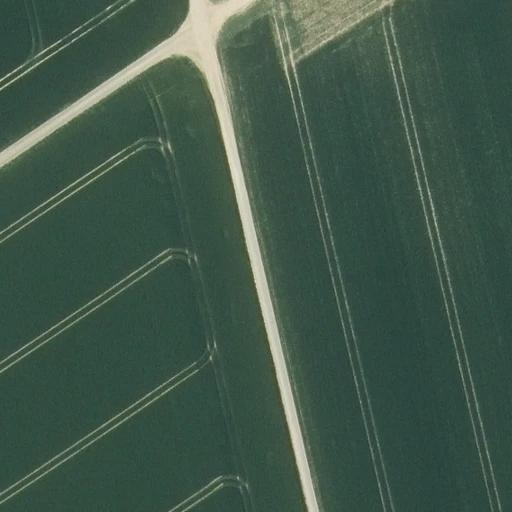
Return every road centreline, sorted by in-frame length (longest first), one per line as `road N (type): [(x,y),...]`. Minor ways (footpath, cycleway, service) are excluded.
road 1 (track): [(312,511),(195,0)]
road 2 (track): [(0,162),(245,0)]
